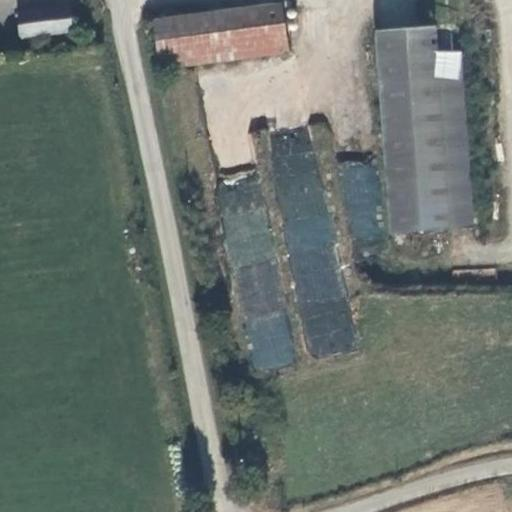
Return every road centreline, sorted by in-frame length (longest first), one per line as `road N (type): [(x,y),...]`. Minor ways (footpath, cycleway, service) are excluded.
road 1 (unclassified): [(116,0),(222,511)]
road 2 (unclassified): [(511,461),(344,511)]
